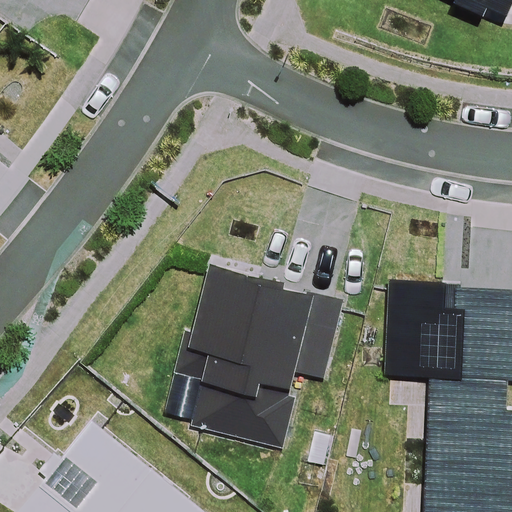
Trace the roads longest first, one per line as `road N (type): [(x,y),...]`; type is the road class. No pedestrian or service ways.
road 1 (residential): [(183,40),(297,100),(431,144),(511,154)]
road 2 (residential): [(0,291),(74,204),(183,40)]
